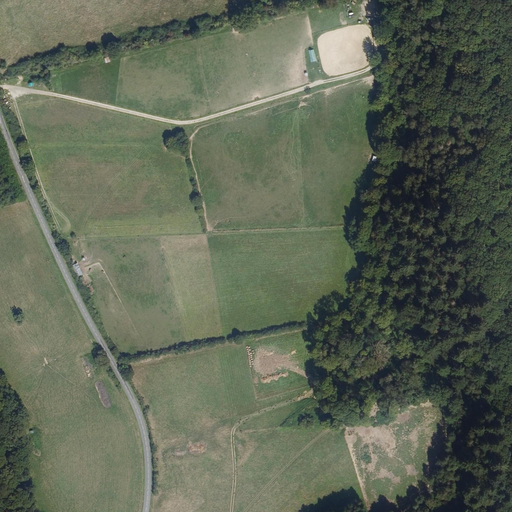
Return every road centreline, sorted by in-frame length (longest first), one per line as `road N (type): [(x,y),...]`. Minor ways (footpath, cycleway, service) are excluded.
road 1 (secondary): [(0,116),(45,229),(140,420),(145,511)]
road 2 (track): [(0,86),(180,122),(324,79)]
